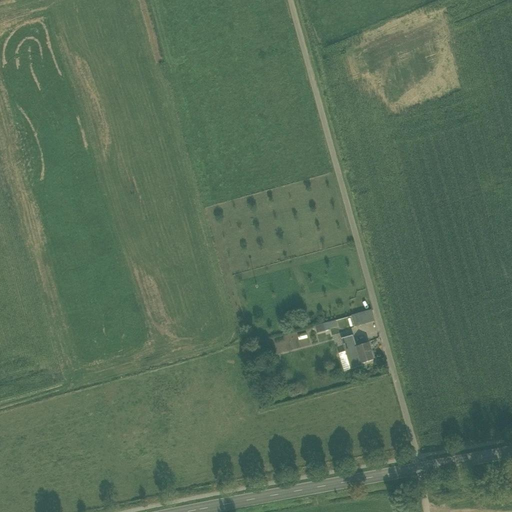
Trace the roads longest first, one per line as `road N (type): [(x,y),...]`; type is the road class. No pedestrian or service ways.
road 1 (unclassified): [(419,468),(290,0)]
road 2 (secondary): [(419,468),(185,511)]
